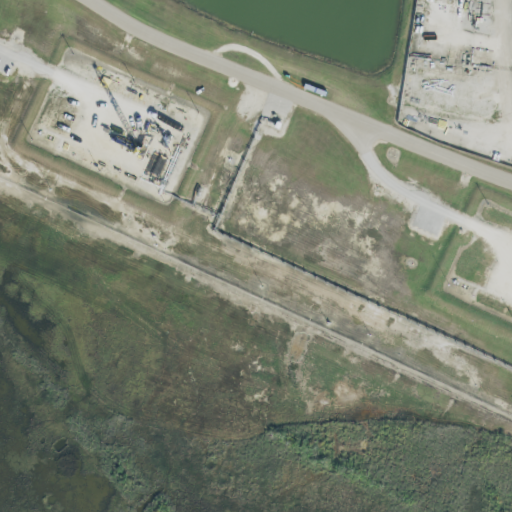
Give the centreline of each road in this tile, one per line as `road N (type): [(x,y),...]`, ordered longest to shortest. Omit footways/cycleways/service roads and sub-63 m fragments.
road 1 (residential): [(77,0),(131,34),(511,186)]
road 2 (residential): [(506,0),(511,133)]
